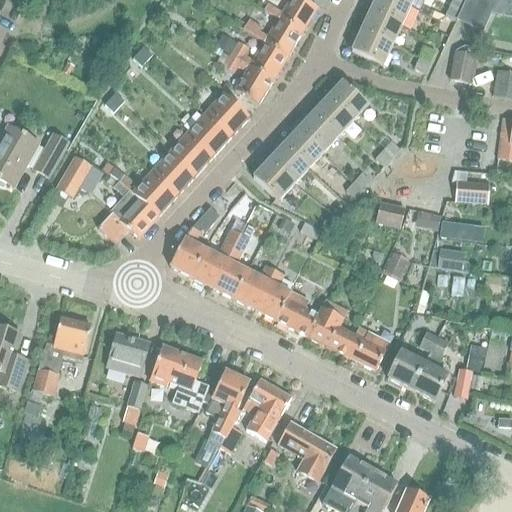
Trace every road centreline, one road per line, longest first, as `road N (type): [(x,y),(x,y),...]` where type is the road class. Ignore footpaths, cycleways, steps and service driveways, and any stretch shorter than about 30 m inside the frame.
road 1 (tertiary): [(511,473),(136,283)]
road 2 (residential): [(136,283),(163,237),(317,61)]
road 3 (residential): [(511,110),(382,85),(317,61)]
road 4 (tertiary): [(136,283),(83,283),(0,261)]
